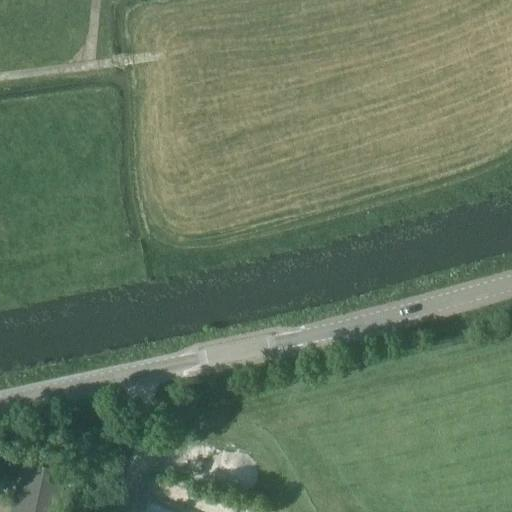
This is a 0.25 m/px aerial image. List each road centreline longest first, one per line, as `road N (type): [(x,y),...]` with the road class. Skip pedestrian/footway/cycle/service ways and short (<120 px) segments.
road 1 (tertiary): [(0,404),(387,318),(511,282)]
road 2 (track): [(115,511),(146,426),(141,372)]
